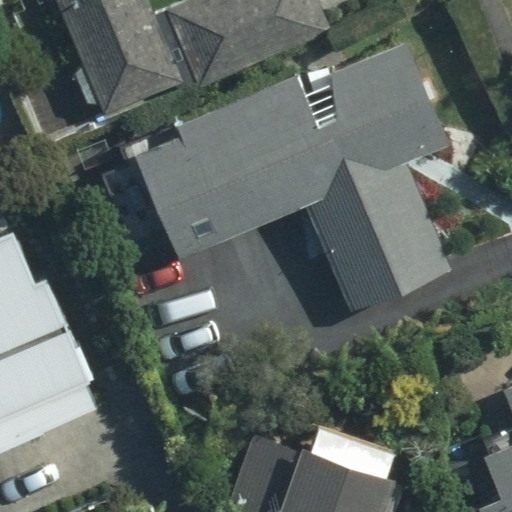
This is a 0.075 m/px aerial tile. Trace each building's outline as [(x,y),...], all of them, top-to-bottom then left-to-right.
[(178,0),(154,11),(149,0),(59,0),(106,105),(161,81),(168,95),(328,25),(316,0),(178,0)] [(438,138),(397,37),(129,145),(170,246),(306,190),(351,299),(447,260),(403,152),(438,138)] [(15,239),(0,244),(0,441),(36,427),(42,442),(90,422),(15,239)] [(511,511),(511,379),(501,384),(511,409),(511,433),(479,448),(497,489),(473,499),(478,511),(511,511)] [(374,511),(388,473),(251,426),(225,503),(251,511),(374,511)]
